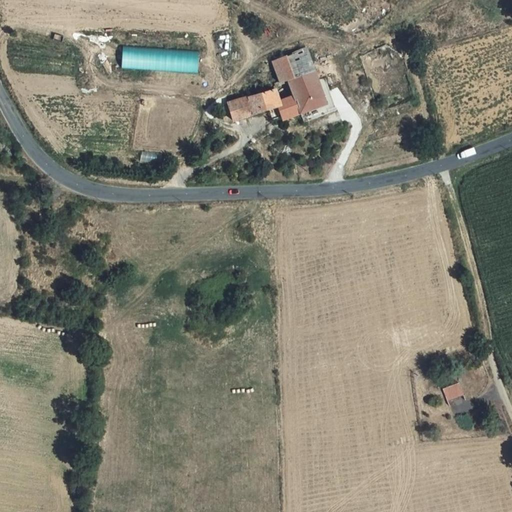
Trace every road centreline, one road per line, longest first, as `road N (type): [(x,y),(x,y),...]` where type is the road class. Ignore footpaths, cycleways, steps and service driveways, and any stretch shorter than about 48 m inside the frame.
road 1 (secondary): [(511,139),(442,165),(334,188),(119,194),(48,167),(0,91)]
road 2 (track): [(169,194),(187,167),(241,146),(263,119)]
